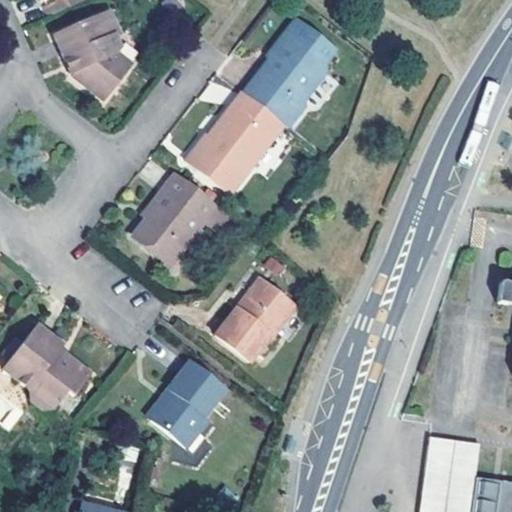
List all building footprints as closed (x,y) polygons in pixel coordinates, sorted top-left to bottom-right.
[(56,0),(63,14),(89,2),(88,0),(56,0)] [(106,11),(51,36),(67,70),(74,67),(81,81),(76,89),(109,108),(132,71),(117,62),(120,55),(111,35),(116,33),(106,11)] [(266,64),(244,93),(241,94),(283,127),(286,129),(301,109),(300,104),(322,76),(323,64),(333,52),(293,21),(273,47),(281,53),(272,63),(266,64)] [(67,70),(76,89),(81,81),(74,67),(67,70)] [(227,195),(283,127),(241,94),(222,118),(225,121),(210,140),(206,137),(205,136),(185,162),(227,195)] [(222,118),(206,137),(210,140),(225,121),(222,118)] [(174,176),(160,192),(165,196),(143,222),(131,236),(163,263),(179,243),(185,247),(202,226),(214,211),(216,208),(174,176)] [(165,196),(160,192),(138,219),(143,222),(165,196)] [(214,211),(202,226),(214,236),(227,220),(214,211)] [(169,267),(185,247),(179,243),(163,263),(169,267)] [(263,282),(259,280),(237,310),(241,313),(263,282)] [(237,310),(216,336),(250,361),(269,336),(272,337),(295,307),(263,282),(241,313),(237,310)] [(511,482),(502,482),(498,511),(511,511),(511,283),(503,282),(501,301),(511,302),(511,482)] [(54,353),(58,348),(60,346),(33,324),(0,367),(0,368),(29,390),(30,400),(43,410),(51,408),(64,390),(68,386),(74,391),(89,372),(67,355),(63,359),(54,353)] [(63,359),(67,355),(58,348),(54,353),(63,359)] [(190,360),(167,389),(171,393),(152,419),(186,446),(207,420),(203,416),(225,389),(190,360)] [(68,386),(64,390),(71,395),(74,391),(68,386)] [(171,393),(167,389),(147,414),(152,419),(171,393)] [(507,448),(457,441),(446,511),(498,511),(502,482),(507,448)] [(119,511),(82,502),(79,511),(119,511)]
